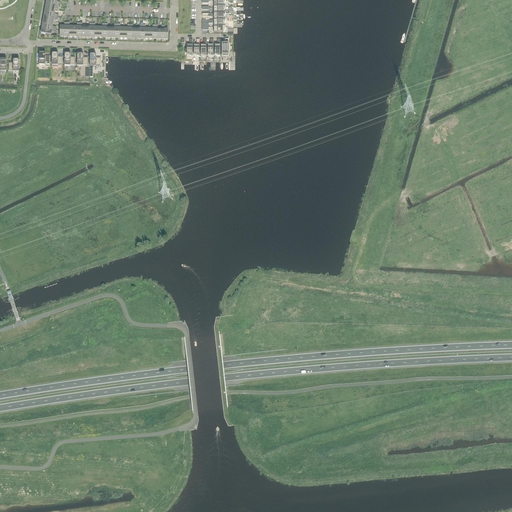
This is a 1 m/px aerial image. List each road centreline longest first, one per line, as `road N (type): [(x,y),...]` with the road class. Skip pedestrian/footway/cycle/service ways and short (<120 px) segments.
road 1 (trunk): [(0,409),(224,377),(511,357)]
road 2 (trunk): [(511,345),(286,358),(0,396)]
road 3 (residential): [(173,36),(172,46),(30,42)]
